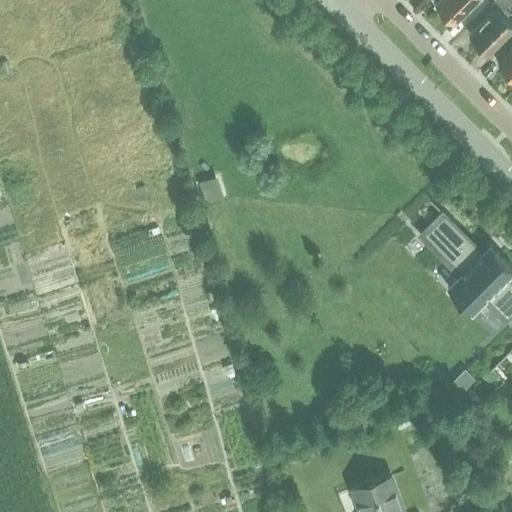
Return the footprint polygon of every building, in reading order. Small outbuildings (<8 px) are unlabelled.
[(474,0),(437,0),(436,1),(447,13),(454,20),(474,0)] [(511,19),(511,21),(506,15),(509,11),(504,6),(509,0),(493,0),(490,3),(494,8),(469,33),(478,41),(476,43),(484,51),(486,50),(488,51),(510,29),(511,31),(511,19)] [(511,46),(498,61),(505,69),(503,71),(511,79),(511,46)] [(7,59),(0,61),(0,66),(2,73),(10,71),(7,59)] [(219,177),(200,182),(205,202),(224,197),(219,177)] [(145,184),(137,187),(140,195),(147,192),(145,184)] [(445,212),(424,233),(447,256),(462,271),(464,273),(452,285),(457,290),(455,292),(473,310),(487,296),(508,317),(511,313),(511,278),(508,275),(511,271),(511,264),(497,250),(490,257),(484,250),(459,226),(447,214),(445,212)] [(211,311),(209,312),(211,319),(218,317),(216,310),(215,307),(210,308),(211,311)] [(464,368),(453,379),(463,388),(474,377),(464,368)] [(511,442),(511,441),(500,452),(507,460),(511,455),(511,442)] [(404,511),(391,474),(353,487),(362,511),(404,511)]
